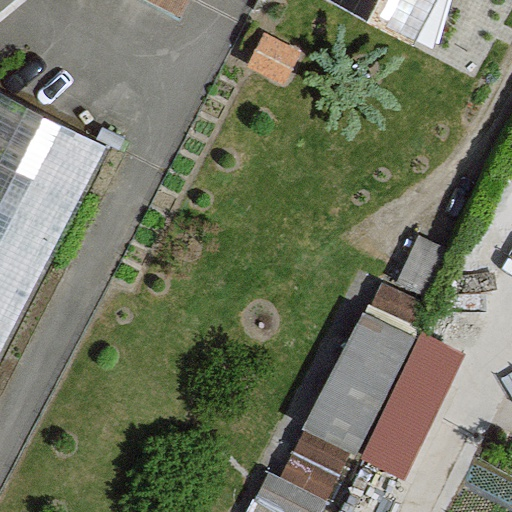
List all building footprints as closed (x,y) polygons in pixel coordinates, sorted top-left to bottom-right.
[(333,0),(412,41),(433,0),(333,0)] [(0,348),(106,140),(0,88),(0,348)] [(418,235),(396,287),(426,300),(448,248),(418,235)] [(383,281),(371,307),(415,327),(426,300),(396,287),(383,281)] [(364,312),(307,427),(350,448),(355,451),(412,335),(364,312)] [(405,474),(463,351),(422,331),(364,454),(405,474)] [(307,427),(294,451),(338,474),(350,448),(307,427)] [(281,476),(326,498),(338,474),(294,451),(281,476)]
